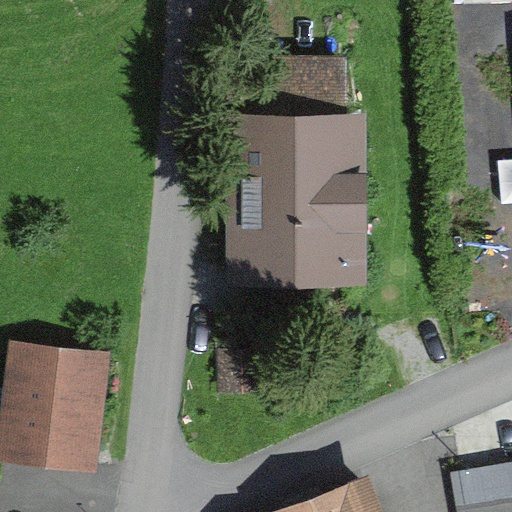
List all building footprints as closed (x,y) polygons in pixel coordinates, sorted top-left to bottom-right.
[(247,62),(248,116),(341,116),(341,61),(247,62)] [(341,263),(341,116),(248,116),(248,263),(341,263)] [(22,355),(12,445),(84,453),(94,363),(22,355)] [(376,511),(366,486),(298,511),(376,511)] [(511,511),(511,494),(465,503),(466,511),(511,511)]
